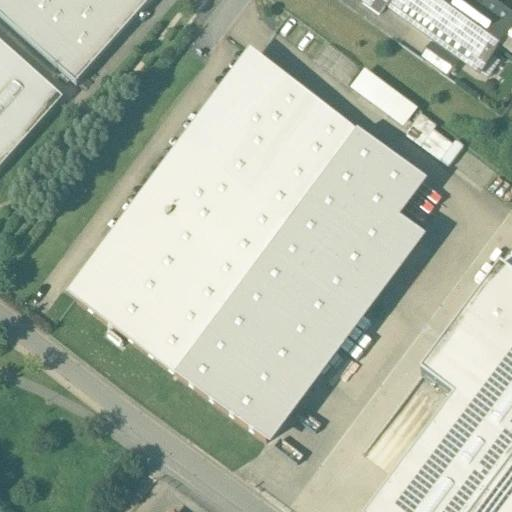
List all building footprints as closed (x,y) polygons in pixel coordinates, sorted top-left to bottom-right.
[(0,0),(0,21),(77,90),(157,0),(0,0)] [(511,29),(511,22),(479,0),(409,0),(398,17),(480,76),(511,29)] [(0,174),(60,107),(0,54),(0,174)] [(359,139),(255,63),(75,304),(176,387),(359,139)] [(407,132),(422,113),(370,73),(355,92),(407,132)] [(482,193),(497,174),(424,120),(409,139),(482,193)] [(435,195),(359,139),(176,387),(274,459),(426,252),(404,236),(435,195)] [(374,511),(511,511),(511,257),(422,379),(455,404),(374,511)]
